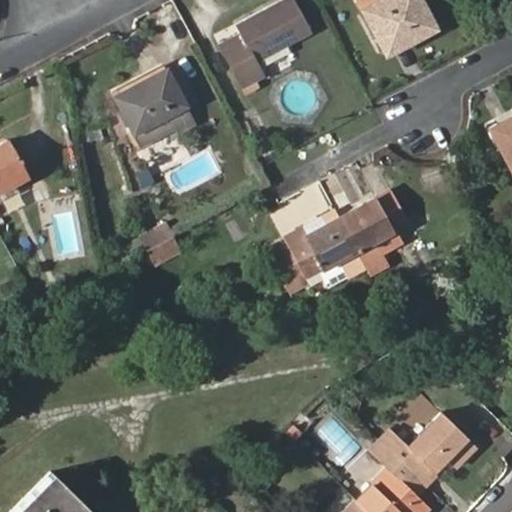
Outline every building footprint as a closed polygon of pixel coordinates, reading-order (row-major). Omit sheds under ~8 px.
[(264,74),(256,59),(309,30),(291,0),(280,0),(235,24),(240,32),(247,45),(225,57),(245,95),(259,88),(254,79),(264,74)] [(355,0),(384,54),(435,27),(420,0),(355,0)] [(240,32),(218,43),(225,57),(247,45),(240,32)] [(112,94),(139,144),(175,127),(178,132),(194,124),(181,100),(192,94),(175,62),(112,94)] [(261,113),(243,121),(254,146),(256,145),(272,137),(261,113)] [(511,114),(488,127),(511,171),(511,170),(511,114)] [(0,142),(0,200),(18,192),(14,183),(28,176),(7,138),(0,142)] [(256,145),(261,156),(275,149),(270,139),(256,145)] [(389,187),(338,214),(368,267),(371,273),(388,264),(375,239),(408,222),(389,187)] [(338,214),(335,208),(282,237),(305,278),(321,270),(329,287),(368,267),(338,214)] [(97,259),(103,271),(171,234),(165,222),(97,259)] [(286,287),(305,278),(282,237),(264,246),(286,287)] [(492,239),(473,249),(483,268),(503,260),(501,255),(492,239)] [(424,511),(431,505),(410,485),(419,475),(424,478),(468,433),(443,409),(410,443),(399,455),(389,445),(378,456),(388,466),(358,497),(343,511),(424,511)] [(367,445),(378,456),(389,445),(399,455),(410,443),(388,422),(367,445)] [(82,511),(88,506),(48,468),(4,511),(82,511)]
